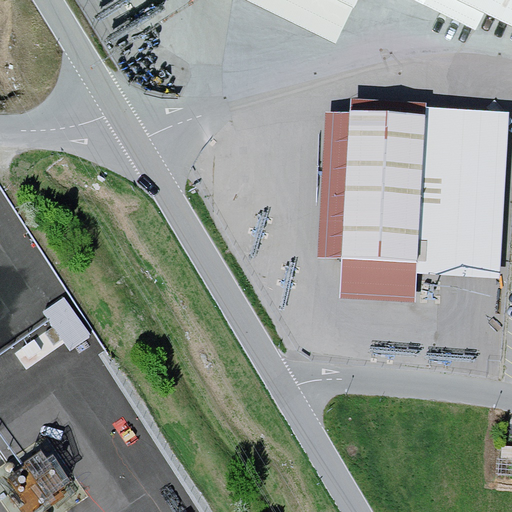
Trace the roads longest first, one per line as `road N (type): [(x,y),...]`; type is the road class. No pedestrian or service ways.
road 1 (tertiary): [(47,0),(284,390)]
road 2 (residential): [(511,399),(341,378),(284,390)]
road 3 (tertiary): [(284,390),(356,511)]
